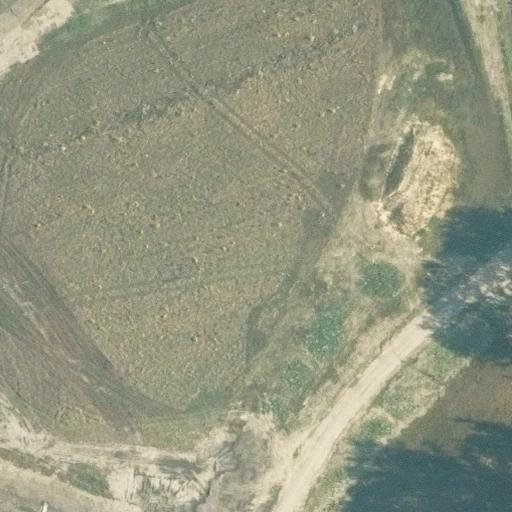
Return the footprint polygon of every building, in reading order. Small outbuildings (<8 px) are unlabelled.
[(134,0),(125,0),(116,12),(147,35),(160,19),(134,0)] [(166,0),(134,0),(160,19),(171,4),(166,0)] [(286,0),(247,0),(250,11),(288,4),(286,0)] [(441,0),(442,1),(433,3),(435,16),(458,12),(456,0),(441,0)] [(288,4),(250,11),(254,32),(292,25),(288,4)] [(355,5),(343,7),(345,15),(357,13),(355,5)] [(103,29),(88,47),(117,72),(133,54),(114,38),(122,28),(105,13),(96,23),(103,29)] [(357,13),(345,15),(347,23),(358,21),(357,13)] [(482,18),(443,24),(447,45),(485,39),(482,18)] [(292,25),(254,32),(258,53),(296,46),(292,25)] [(337,38),(325,41),(327,49),(339,46),(337,38)] [(485,39),(447,45),(450,66),(488,59),(485,39)] [(419,42),(407,45),(409,52),(421,49),(419,42)] [(296,46),(258,53),(262,76),(300,69),(296,46)] [(65,58),(56,67),(74,83),(82,74),(101,90),(117,72),(88,47),(72,64),(65,58)] [(421,49),(409,52),(411,60),(423,57),(421,49)] [(453,86),(444,88),(446,101),(469,97),(467,85),(491,81),(488,59),(450,66),(453,86)] [(346,64),(337,72),(342,78),(351,71),(346,64)] [(375,70),(366,77),(370,84),(380,77),(375,70)] [(305,77),(274,100),(287,118),(319,95),(305,77)] [(380,77),(370,84),(375,90),(385,83),(380,77)] [(40,95),(23,110),(50,138),(67,122),(50,104),(59,96),(42,79),(33,88),(40,95)] [(319,95),(287,118),(300,136),(331,113),(319,95)] [(404,109),(394,116),(399,123),(409,115),(404,109)] [(23,110),(9,124),(35,152),(50,138),(23,110)] [(331,113),(300,136),(313,153),(344,130),(331,113)] [(0,151),(2,150),(19,168),(35,152),(9,124),(0,131),(0,151)] [(344,130),(313,153),(327,171),(358,148),(344,130)]
